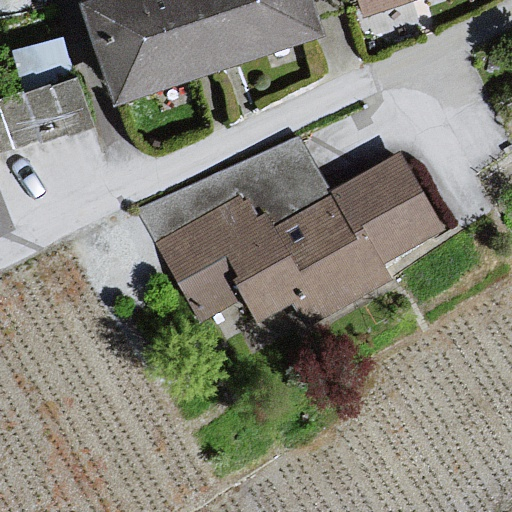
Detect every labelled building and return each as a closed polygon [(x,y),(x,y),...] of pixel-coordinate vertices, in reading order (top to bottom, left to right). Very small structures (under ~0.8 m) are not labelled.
[(309,0),(107,0),(87,7),(118,97),(319,27),(309,0)] [(357,0),(366,23),(432,0),(357,0)] [(73,64),(0,95),(19,138),(91,107),(73,64)] [(408,152),(270,229),(312,302),(329,333),(403,291),(394,274),(456,239),(408,152)] [(251,189),(152,242),(199,329),(246,304),(264,328),(312,302),(270,229),(251,189)]
